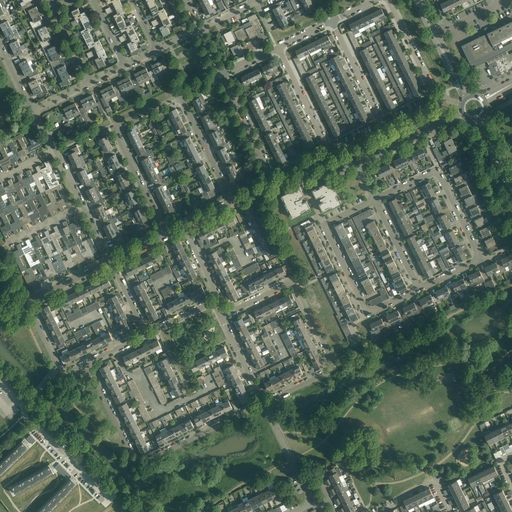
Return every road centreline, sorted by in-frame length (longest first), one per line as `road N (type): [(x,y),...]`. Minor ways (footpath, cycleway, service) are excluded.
road 1 (residential): [(165,234),(115,129),(179,95)]
road 2 (residential): [(277,47),(329,152),(384,128)]
road 3 (residential): [(108,498),(26,413),(56,366)]
road 4 (residential): [(263,403),(333,364),(291,284)]
road 5 (residential): [(384,128),(435,101),(387,0)]
road 6 (residential): [(56,366),(28,308),(31,298),(110,260)]
road 7 (residential): [(368,314),(324,224),(374,199)]
road 8 (residential): [(136,462),(263,403)]
road 9 (residential): [(384,128),(330,20)]
